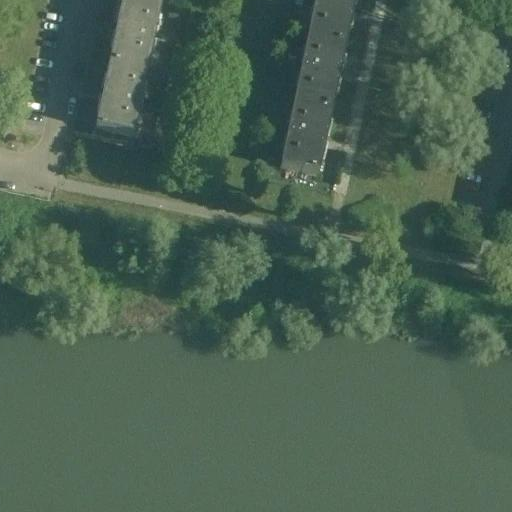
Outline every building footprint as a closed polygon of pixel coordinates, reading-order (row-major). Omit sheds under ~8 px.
[(159,10),(161,0),(121,0),(121,2),(159,10)] [(343,49),(353,0),(314,0),(305,41),(343,49)] [(145,75),(159,10),(121,2),(107,67),(145,75)] [(330,114),(343,49),(305,41),(292,105),(330,114)] [(145,75),(107,67),(93,132),(132,140),(145,75)] [(330,114),(292,105),(278,171),(316,179),(330,114)]
